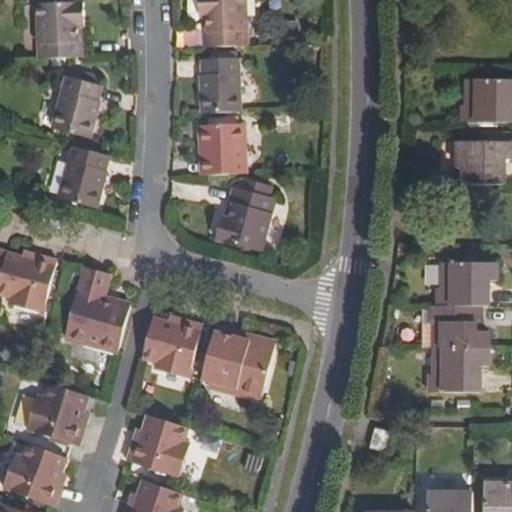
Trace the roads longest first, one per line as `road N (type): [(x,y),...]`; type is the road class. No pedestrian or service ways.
road 1 (residential): [(349,304),(366,0)]
road 2 (residential): [(150,261),(163,135),(154,0)]
road 3 (residential): [(86,511),(150,261)]
road 4 (residential): [(301,511),(349,304)]
road 5 (residential): [(349,304),(150,261)]
road 6 (residential): [(150,261),(0,232)]
